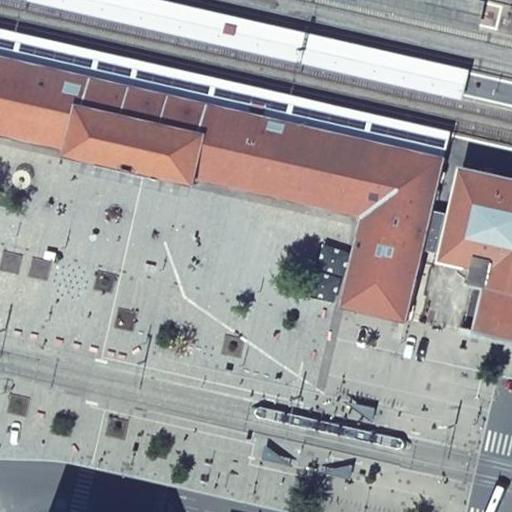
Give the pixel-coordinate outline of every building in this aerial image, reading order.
[(471,71),(158,0),(35,0),(466,96),(471,71)] [(480,0),(349,0),(482,30),(488,1),(480,0)] [(0,33),(0,56),(58,69),(118,83),(133,86),(143,88),(144,89),(146,89),(159,92),(161,92),(163,93),(172,95),(216,105),(220,106),(224,107),(227,107),(229,108),(242,111),(247,112),(253,113),(265,116),(294,123),(446,157),(451,135),(0,33)] [(357,211),(368,214),(365,231),(361,246),(359,254),(358,260),(348,304),(379,311),(410,319),(426,249),(426,247),(439,250),(448,213),(434,210),(446,157),(294,123),(265,116),(253,113),(247,112),(242,111),(229,108),(227,107),(224,107),(220,106),(216,105),(172,95),(163,93),(161,92),(159,92),(146,89),(144,89),(143,88),(133,86),(118,83),(58,69),(0,56),(0,130),(42,140),(72,147),(71,153),(97,159),(135,168),(174,176),(200,182),(201,176),(208,177),(225,181),(357,211)] [(200,182),(71,153),(66,168),(196,196),(200,182)] [(493,285),(491,288),(480,329),(511,336),(511,178),(465,167),(445,259),(476,266),(473,281),(493,285)] [(350,402),(371,419),(373,413),(374,407),(350,402)] [(290,462),(265,446),(264,451),(263,456),(290,462)] [(325,470),(349,476),(350,471),(351,465),(325,470)]
